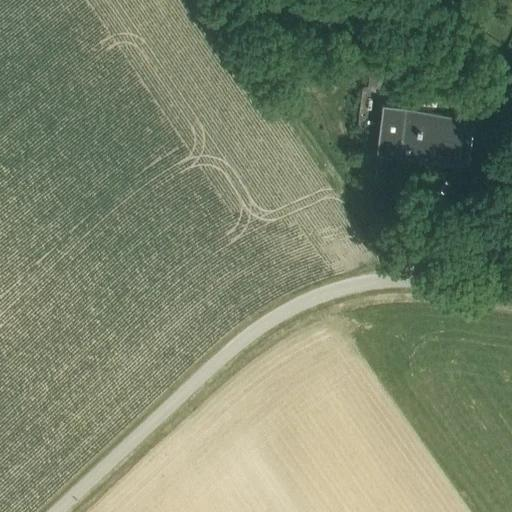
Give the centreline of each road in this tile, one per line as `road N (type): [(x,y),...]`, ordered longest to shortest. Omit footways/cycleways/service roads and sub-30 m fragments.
road 1 (unclassified): [(55,511),(251,331),(295,306),(384,279),(511,294)]
road 2 (track): [(216,0),(371,229),(384,279)]
